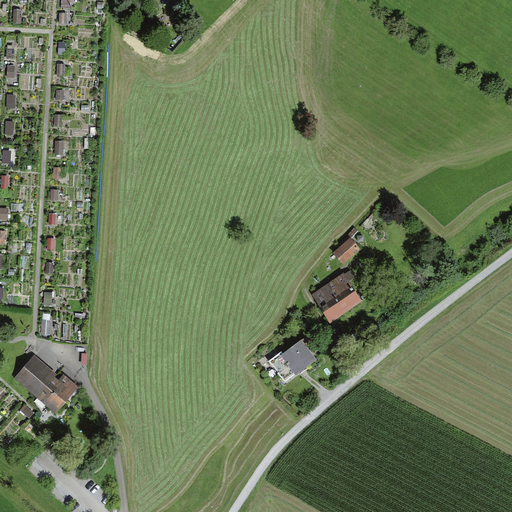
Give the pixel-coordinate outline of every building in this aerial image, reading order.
[(355,238),(337,253),(348,266),(366,251),(355,238)] [(348,273),(315,294),(334,325),(368,303),(348,273)] [(43,335),(52,335),(52,318),(43,318),(43,335)] [(308,340),(287,355),(304,377),(324,361),(308,340)] [(41,351),(18,377),(62,416),(85,389),(41,351)]
